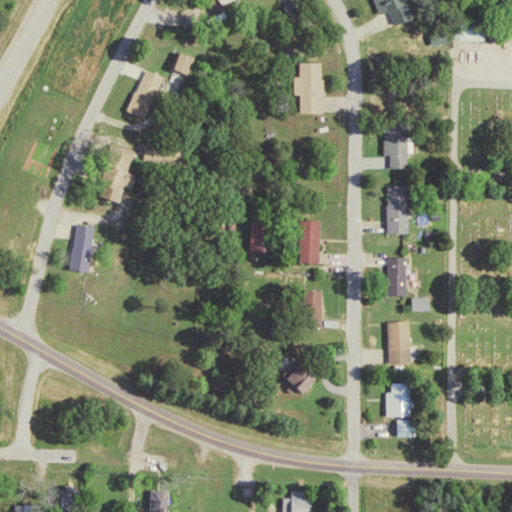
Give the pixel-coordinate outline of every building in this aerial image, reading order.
[(369,0),(401,0),(407,15),(390,22),(384,8),(374,12),(369,0)] [(483,39),(483,22),(455,23),(455,39),(483,39)] [(177,65),(197,73),(203,56),(184,49),(177,65)] [(175,50),(168,66),(185,74),(192,57),(175,50)] [(295,60),(295,74),(289,74),(289,92),(294,92),(294,111),(319,111),(319,77),(316,77),(316,60),(295,60)] [(141,67),(122,107),(140,116),(159,76),(141,67)] [(135,109),(153,118),(172,76),(154,68),(135,109)] [(379,124),(379,153),(385,153),(385,167),(403,168),(403,125),(379,124)] [(105,140),(94,183),(98,184),(96,192),(118,198),(120,191),(126,192),(132,170),(124,168),(126,163),(131,164),(135,148),(105,140)] [(133,201),(136,186),(144,189),(148,174),(138,171),(143,149),(121,143),(117,163),(123,165),(115,197),(133,201)] [(384,184),(383,230),(402,231),(403,185),(384,184)] [(294,217),(293,259),(313,259),(314,218),(294,217)] [(73,221),(65,265),(85,268),(92,225),(73,221)] [(98,271),(103,226),(83,224),(78,268),(98,271)] [(382,254),(381,292),(401,292),(402,255),(382,254)] [(298,287),(297,323),(319,324),(320,288),(298,287)] [(407,295),(407,308),(425,308),(425,295),(407,295)] [(382,319),(384,363),(406,362),(404,318),(382,319)] [(295,359),(281,376),(299,391),(313,374),(295,359)] [(381,389),(381,414),(407,414),(407,380),(387,380),(387,389),(381,389)] [(152,506),(171,505),(169,489),(150,491),(152,506)] [(312,511),(313,496),(304,495),(305,490),(293,490),(293,497),(284,497),(283,511),(312,511)]
